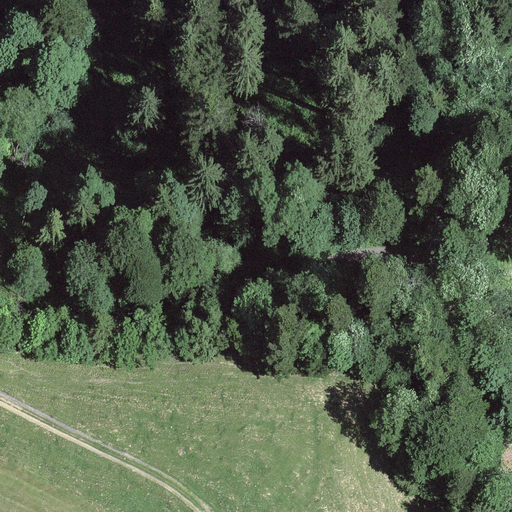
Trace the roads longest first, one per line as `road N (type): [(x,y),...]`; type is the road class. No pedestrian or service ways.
road 1 (track): [(0,316),(32,324),(163,312),(372,247),(417,258),(446,308),(473,428),(511,494)]
road 2 (track): [(197,511),(153,474),(0,402)]
